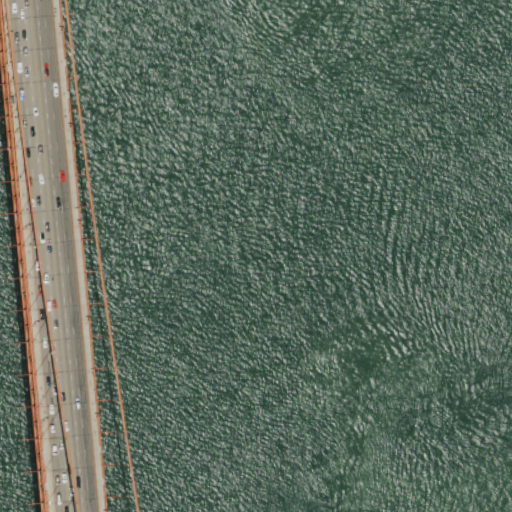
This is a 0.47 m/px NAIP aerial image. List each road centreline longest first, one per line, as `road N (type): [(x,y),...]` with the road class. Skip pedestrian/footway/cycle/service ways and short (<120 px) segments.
road 1 (motorway): [(41,511),(0,63)]
road 2 (motorway): [(0,265),(22,511)]
